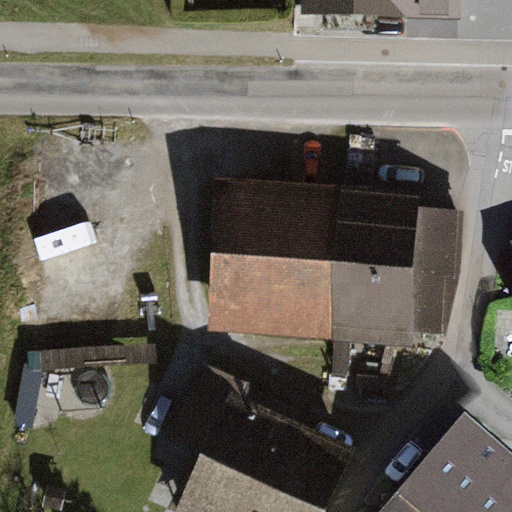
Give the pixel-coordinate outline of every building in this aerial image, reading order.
[(309,0),(310,11),(455,13),(455,0),(309,0)] [(220,315),(260,318),(266,199),(226,196),(220,315)] [(344,205),(266,199),(260,318),(334,325),(337,265),(344,205)] [(344,205),(337,265),(455,277),(459,215),(344,205)] [(440,337),(455,277),(337,265),(334,325),(440,337)] [(241,407),(250,387),(209,369),(176,443),(213,460),(189,511),(317,511),(344,453),(241,407)] [(511,511),(511,462),(461,418),(399,491),(423,511),(511,511)] [(363,511),(423,511),(399,491),(382,511),(381,511),(370,504),(363,511)]
